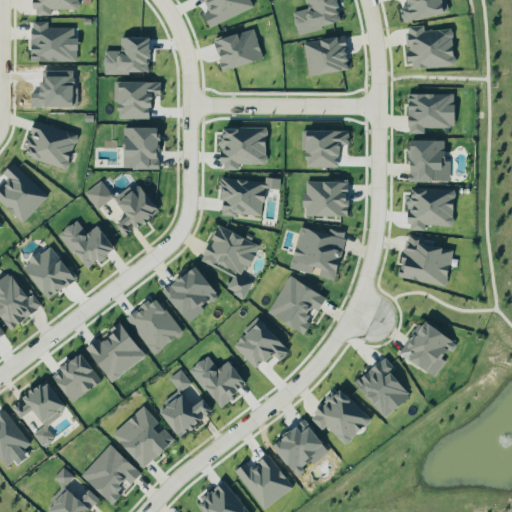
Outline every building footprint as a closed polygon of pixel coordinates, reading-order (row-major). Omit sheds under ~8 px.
[(81,0),(36,0),(36,15),(54,15),(54,9),(81,9),(81,0)] [(302,33),(346,22),(339,0),(310,0),(312,8),(296,12),(302,33)] [(81,62),(81,38),(77,38),(77,28),(51,27),(51,21),(35,21),(34,61),(81,62)] [(416,69),(459,65),(456,28),(427,30),(427,26),(409,28),(411,49),(409,50),(410,61),(416,61),(416,69)] [(267,58),(258,29),(217,41),(227,71),(267,58)] [(354,69),(348,35),(307,42),(313,76),(354,69)] [(459,94),(412,93),(411,133),(428,133),(428,127),(458,127),(459,94)] [(70,169),(81,134),(37,120),(27,156),(70,169)] [(126,127),(126,168),(163,169),(163,127),(126,127)] [(269,127),(225,128),(225,170),(242,169),(242,163),(270,163),(269,127)] [(451,181),(451,140),(413,140),(413,181),(451,181)] [(269,182),(226,178),(222,215),(238,216),(239,213),(265,216),(269,182)] [(99,209),(116,197),(104,181),(87,194),(99,209)] [(131,216),(119,225),(126,235),(140,226),(141,228),(164,211),(142,181),(118,199),(131,216)] [(353,182),(308,181),(307,216),(352,216),(353,182)] [(89,270),(119,249),(102,225),(89,233),(80,220),(62,233),(89,270)] [(263,243),(220,226),(205,262),(236,275),(229,291),(248,298),(255,281),(243,277),(248,264),(253,266),(263,243)] [(315,274),(317,266),(324,268),(322,277),(339,280),(349,232),(330,228),(329,233),(302,228),(293,269),(315,274)] [(403,278),(450,286),(456,246),(409,238),(403,278)] [(50,299),(78,281),(56,245),(28,263),(50,299)] [(191,322),(209,309),(207,307),(222,296),(200,266),(167,290),(191,322)] [(0,281),(0,312),(15,331),(45,306),(36,295),(32,297),(11,272),(0,281)] [(330,298),(293,275),(271,312),(305,332),(319,309),(322,311),(330,298)] [(130,319),(156,355),(186,333),(160,297),(144,308),(145,308),(130,319)] [(259,369),(277,353),(283,359),(292,351),(263,319),(236,343),(259,369)] [(448,361),(447,360),(459,341),(426,320),(404,354),(438,376),(448,361)] [(148,361),(129,324),(91,343),(110,380),(148,361)] [(76,402),(105,381),(84,353),(63,369),(65,371),(57,377),(76,402)] [(193,371),(222,406),(248,384),(230,363),(220,371),(209,358),(193,371)] [(414,397),(395,373),(398,370),(388,358),(358,382),(387,418),(414,397)] [(184,437),(208,420),(206,417),(216,410),(208,399),(196,408),(184,391),(194,384),(184,369),(171,378),(181,391),(161,405),(184,437)] [(329,425),(348,445),(374,420),(343,388),(313,417),(325,429),(329,425)] [(165,426),(147,406),(115,434),(146,469),(178,440),(165,425),(165,426)] [(0,454),(9,466),(35,446),(7,410),(0,415),(0,454)] [(332,451),(309,420),(276,444),(300,475),(332,451)] [(84,475),(117,505),(125,495),(121,491),(130,481),(134,484),(145,473),(113,444),(84,475)] [(93,511),(104,498),(93,490),(85,500),(68,487),(77,476),(65,467),(56,479),(65,486),(53,501),(58,505),(52,511),(93,511)]
